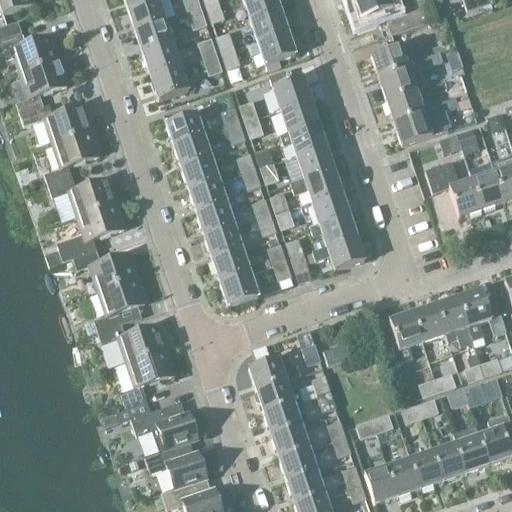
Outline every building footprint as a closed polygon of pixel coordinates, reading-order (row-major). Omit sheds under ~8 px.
[(28,0),(0,0),(0,18),(0,20),(31,10),(28,0)] [(123,0),(127,12),(157,2),(162,0),(123,0)] [(188,0),(183,2),(188,18),(201,13),(196,0),(188,0)] [(201,0),(206,11),(218,7),(215,0),(201,0)] [(240,0),(248,22),(278,12),(274,0),(240,0)] [(383,17),(390,40),(437,24),(428,0),(391,13),(387,0),(348,0),(357,25),(383,17)] [(491,0),(464,0),(461,1),(466,16),(494,7),(491,0)] [(127,12),(135,35),(165,25),(157,2),(127,12)] [(218,7),(206,11),(211,27),(223,23),(218,7)] [(248,22),(256,45),(286,35),(278,12),(248,22)] [(201,13),(188,18),(193,33),(206,29),(201,13)] [(135,35),(143,58),(173,48),(165,25),(135,35)] [(18,26),(0,32),(0,44),(21,37),(18,26)] [(286,35),(256,45),(263,68),(293,58),(286,35)] [(0,57),(0,58),(3,57),(7,70),(16,67),(20,79),(60,65),(55,50),(53,51),(50,41),(25,49),(21,37),(0,44),(0,57)] [(221,57),(234,53),(228,37),(216,42),(221,57)] [(198,48),(203,64),(216,59),(211,44),(198,48)] [(399,47),(370,57),(378,80),(407,70),(399,47)] [(143,58),(150,81),(180,71),(173,48),(143,58)] [(234,53),(221,57),(226,73),(239,69),(234,53)] [(439,55),(426,59),(430,69),(442,65),(441,60),(440,60),(439,55)] [(216,59),(203,64),(208,79),(221,74),(216,59)] [(426,59),(415,62),(417,67),(418,72),(430,69),(426,59)] [(29,104),(15,109),(18,120),(43,112),(39,101),(67,92),(63,81),(65,80),(60,65),(20,79),(29,104)] [(407,70),(378,80),(385,103),(415,93),(424,90),(418,72),(417,67),(407,70)] [(180,71),(150,81),(158,104),(188,94),(180,71)] [(279,114),(309,104),(301,81),(289,86),(285,76),(268,82),(279,114)] [(415,93),(385,103),(393,126),(422,116),(431,113),(430,109),(429,104),(420,107),(415,93)] [(455,100),(442,105),(445,115),(458,110),(455,100)] [(287,137),(317,127),(309,104),(279,114),(287,137)] [(442,105),(430,109),(431,113),(433,119),(434,119),(445,115),(442,105)] [(244,126),(256,122),(251,106),(239,110),(244,126)] [(43,112),(18,120),(22,131),(42,124),(51,149),(93,135),(87,120),(85,121),(81,111),(52,121),(48,110),(43,112)] [(226,132),(239,128),(233,112),(221,116),(226,132)] [(422,116),(393,126),(401,149),(430,139),(426,127),(436,124),(437,125),(447,121),(445,115),(434,119),(433,119),(431,113),(422,116)] [(195,117),(165,127),(173,150),(203,140),(195,117)] [(256,122),(244,126),(249,141),(261,137),(256,122)] [(317,127),(287,137),(280,139),(283,149),(290,147),(295,160),(324,150),(324,149),(327,149),(328,146),(326,138),(323,137),(320,138),(317,127)] [(239,128),(226,132),(231,148),(244,143),(239,128)] [(59,174),(43,179),(47,191),(71,183),(67,172),(98,161),(95,151),(98,150),(93,135),(51,149),(59,174)] [(477,147),(473,135),(457,140),(461,152),(477,147)] [(203,140),(173,150),(180,173),(211,163),(203,140)] [(295,160),(302,182),(303,183),(332,173),(324,150),(295,160)] [(260,173),(271,169),(266,152),(254,156),(260,173)] [(241,177),(254,173),(249,158),(236,162),(241,177)] [(511,202),(511,159),(492,167),(494,174),(505,205),(511,202)] [(211,163),(180,173),(188,196),(218,186),(211,163)] [(482,213),(471,182),(459,186),(452,165),(424,174),(432,198),(449,192),(459,220),(482,213)] [(276,183),(271,169),(260,173),(265,187),(276,183)] [(254,173),(241,177),(247,193),(259,189),(254,173)] [(294,200),(307,195),(310,206),(340,196),(339,195),(342,194),(344,191),(341,184),(338,182),(336,183),(332,173),(303,183),(302,182),(289,187),(294,200)] [(505,205),(494,174),(471,182),(482,213),(505,205)] [(71,183),(47,191),(51,202),(67,197),(75,222),(117,208),(112,193),(109,194),(106,184),(75,194),(71,183)] [(218,186),(188,196),(196,219),(226,209),(218,186)] [(310,206),(318,229),(348,219),(340,196),(310,206)] [(270,202),(276,219),(287,215),(281,198),(270,202)] [(257,224),(270,219),(264,204),(252,208),(257,224)] [(82,242),(56,251),(62,268),(72,264),(96,256),(92,245),(124,234),(120,224),(122,224),(117,208),(75,222),(82,242)] [(226,209),(196,219),(203,242),(234,232),(226,209)] [(276,219),(280,233),(292,229),(287,215),(276,219)] [(270,219),(257,224),(262,239),(275,235),(270,219)] [(348,219),(318,229),(309,232),(312,242),(322,239),(325,251),(326,252),(355,242),(348,219)] [(234,232),(203,242),(211,265),(241,255),(234,232)] [(315,265),(329,260),(334,275),(363,265),(355,242),(326,252),(325,251),(312,255),(315,265)] [(291,263),(302,260),(296,243),(285,247),(291,263)] [(272,269),(285,265),(279,249),(267,253),(272,269)] [(241,255),(211,265),(219,288),(249,278),(241,255)] [(96,256),(72,264),(76,275),(88,271),(97,296),(138,282),(133,267),(130,268),(127,258),(100,267),(96,256)] [(302,260),(291,263),(299,287),(310,283),(302,260)] [(285,265),(272,269),(277,285),(290,280),(285,265)] [(249,278),(219,288),(226,311),(257,301),(249,278)] [(105,321),(93,325),(97,337),(121,329),(117,317),(144,308),(140,297),(143,296),(138,282),(97,296),(105,321)] [(511,282),(503,286),(511,314),(511,282)] [(472,346),(483,343),(478,329),(489,325),(493,339),(504,336),(496,309),(486,312),(480,293),(457,301),(467,331),(472,346)] [(456,345),(453,336),(467,331),(457,301),(434,309),(444,339),(447,348),(456,345)] [(434,309),(410,316),(420,347),(444,339),(434,309)] [(420,347),(410,316),(387,324),(393,342),(382,346),(389,369),(411,362),(407,351),(420,347)] [(121,329),(97,337),(100,348),(117,342),(125,368),(166,355),(161,339),(159,340),(155,330),(124,340),(121,329)] [(298,339),(280,343),(281,351),(291,349),(292,352),(300,350),(298,339)] [(321,355),(326,369),(349,362),(345,348),(321,355)] [(301,353),(306,369),(318,365),(313,349),(301,353)] [(134,393),(117,399),(122,414),(146,406),(145,402),(145,401),(141,390),(172,380),(169,371),(171,370),(166,355),(125,368),(134,393)] [(256,368),(247,371),(255,394),(285,384),(285,385),(300,380),(297,370),(282,375),(277,361),(256,368)] [(495,364),(480,369),(485,381),(499,376),(495,364)] [(485,381),(480,369),(464,374),(468,386),(485,381)] [(433,384),(437,397),(454,391),(449,378),(433,384)] [(328,396),(323,380),(311,384),(316,400),(328,396)] [(285,384),(255,394),(262,417),(293,407),(293,408),(303,405),(298,393),(289,396),(285,385),(285,384)] [(437,397),(433,384),(419,389),(423,401),(437,397)] [(463,394),(467,408),(483,402),(478,389),(463,394)] [(463,394),(446,400),(451,413),(467,408),(463,394)] [(328,396),(316,400),(321,415),(333,411),(328,396)] [(416,410),(421,423),(437,418),(432,404),(416,410)] [(122,414),(119,415),(123,426),(130,424),(136,442),(151,437),(157,456),(163,454),(163,455),(189,446),(189,447),(197,445),(192,431),(195,430),(196,427),(194,419),(191,418),(188,419),(188,417),(184,418),(180,407),(150,417),(146,406),(122,414)] [(293,407),(262,417),(270,440),(300,430),(293,407)] [(421,423),(416,410),(400,415),(405,429),(421,423)] [(370,425),(375,438),(391,433),(386,420),(370,425)] [(489,436),(478,439),(488,469),(511,461),(505,443),(511,440),(511,435),(507,420),(486,427),(489,436)] [(375,438),(370,425),(354,431),(359,443),(375,438)] [(332,445),(343,442),(338,426),(326,430),(332,445)] [(300,430),(270,440),(278,463),(308,453),(300,430)] [(475,431),(452,438),(455,447),(465,477),(488,469),(478,439),(475,431)] [(343,442),(332,445),(337,461),(348,457),(343,442)] [(157,456),(142,461),(148,479),(166,474),(173,494),(206,483),(197,456),(193,458),(189,447),(189,446),(163,455),(163,454),(157,456)] [(455,447),(432,455),(442,485),(465,477),(455,447)] [(308,453),(278,463),(285,486),(316,476),(308,453)] [(432,455),(409,463),(419,493),(442,485),(432,455)] [(409,463),(385,471),(395,500),(419,493),(409,463)] [(347,491),(358,487),(353,471),(342,475),(347,491)] [(378,473),(362,478),(372,508),(395,500),(385,471),(378,473)] [(316,476),(285,486),(293,509),(323,499),(316,476)] [(173,494),(159,498),(164,511),(174,511),(182,509),(183,511),(220,511),(214,492),(210,494),(206,483),(173,494)] [(358,487),(347,491),(352,507),(364,503),(358,487)] [(323,499),(293,509),(293,511),(339,511),(337,506),(327,510),(323,499)]
